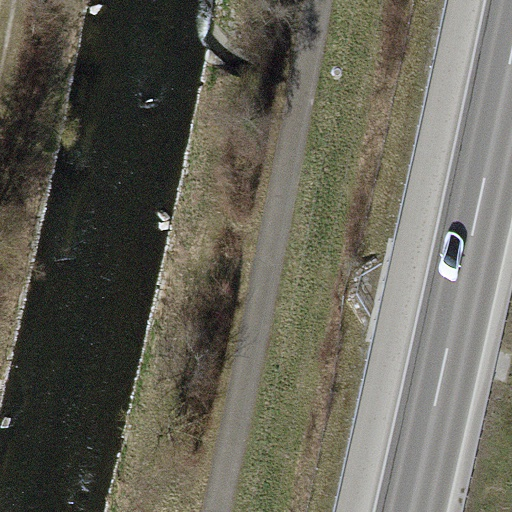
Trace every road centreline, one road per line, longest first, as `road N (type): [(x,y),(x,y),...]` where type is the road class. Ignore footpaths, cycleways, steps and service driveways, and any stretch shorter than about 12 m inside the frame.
road 1 (track): [(315,0),(218,511)]
road 2 (motorway): [(511,58),(412,511)]
